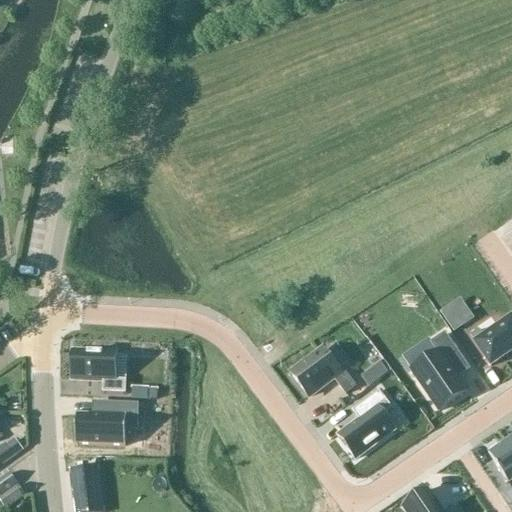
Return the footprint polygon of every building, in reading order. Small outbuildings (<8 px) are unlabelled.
[(441,314),(454,334),(465,327),(451,307),(441,314)] [(471,337),(491,368),(511,353),(511,321),(511,322),(485,340),(479,331),(471,337)] [(438,354),(411,372),(439,413),(468,394),(458,379),(460,378),(458,374),(467,367),(445,336),(432,345),(438,354)] [(324,351),(291,376),(309,399),(334,380),(346,396),(356,389),(343,372),(341,374),(324,351)] [(73,353),(71,382),(103,383),(103,395),(126,396),(127,382),(116,382),(117,358),(117,355),(73,353)] [(381,365),(362,379),(369,389),(388,374),(381,365)] [(157,401),(158,392),(148,391),(132,390),(132,400),(148,401),(157,401)] [(359,423),(338,438),(355,461),(395,432),(394,430),(407,421),(397,407),(393,411),(379,393),(352,413),(359,423)] [(77,417),(76,446),(126,448),(126,432),(138,433),(139,406),(108,405),(107,419),(77,417)] [(511,443),(509,440),(489,455),(500,471),(509,485),(511,482),(511,443)] [(7,445),(0,449),(0,467),(1,469),(16,458),(7,445)] [(71,472),(76,511),(102,511),(98,469),(71,472)] [(0,497),(18,485),(10,474),(0,481),(0,497)] [(6,511),(26,498),(19,488),(0,501),(0,503),(5,511),(6,511)] [(406,511),(440,511),(427,492),(404,508),(406,511)]
